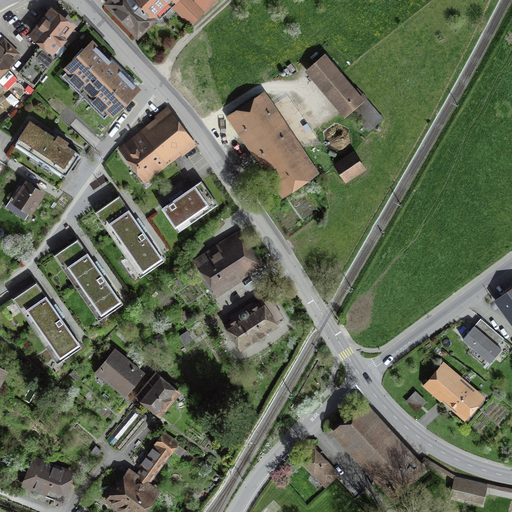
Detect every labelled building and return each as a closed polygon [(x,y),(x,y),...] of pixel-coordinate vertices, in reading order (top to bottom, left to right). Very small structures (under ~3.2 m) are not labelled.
[(122,19),(137,35),(154,19),(151,17),(168,0),(109,0),(107,3),(122,19)] [(197,0),(207,9),(216,0),(197,0)] [(204,13),(192,1),(184,8),(196,21),(204,13)] [(52,11),(31,37),(54,55),(74,29),(52,11)] [(0,76),(14,62),(12,59),(19,53),(5,39),(0,43),(0,76)] [(138,89),(92,44),(68,68),(114,113),(138,89)] [(328,53),(307,70),(347,118),(368,102),(328,53)] [(262,97),(234,115),(283,189),(311,171),(262,97)] [(173,115),(126,152),(144,175),(192,138),(173,115)] [(79,153),(29,122),(16,144),(65,175),(79,153)] [(354,156),(341,165),(348,175),(361,166),(354,156)] [(202,180),(162,207),(175,227),(215,200),(202,180)] [(19,186),(11,198),(31,211),(42,193),(26,182),(22,188),(19,186)] [(160,256),(119,196),(104,206),(146,266),(160,256)] [(242,233),(199,261),(217,289),(248,269),(246,267),(258,259),(242,233)] [(112,290),(77,239),(62,249),(98,300),(112,290)] [(199,240),(193,245),(198,250),(203,245),(199,240)] [(57,356),(78,342),(36,281),(15,296),(57,356)] [(511,289),(497,300),(511,320),(511,289)] [(233,320),(226,325),(241,347),(254,339),(257,341),(260,341),(263,339),(264,336),(263,333),(282,321),(267,298),(248,311),(246,307),(231,317),(233,320)] [(501,349),(497,346),(501,340),(478,321),(463,339),(486,358),(490,362),(501,349)] [(110,359),(100,372),(124,390),(133,379),(137,382),(144,373),(112,348),(106,356),(110,359)] [(445,363),(424,387),(430,392),(434,389),(463,414),(477,398),(448,373),(451,369),(445,363)] [(144,386),(138,393),(160,411),(168,401),(170,403),(180,392),(158,373),(146,387),(144,386)] [(415,392),(407,401),(415,409),(423,401),(415,392)] [(135,406),(106,439),(119,451),(149,418),(135,406)] [(378,473),(394,490),(420,465),(418,463),(420,462),(408,449),(403,453),(363,409),(340,431),(378,473)] [(137,476),(130,471),(108,502),(122,511),(141,511),(157,490),(148,483),(177,442),(163,432),(139,465),(144,468),(137,476)] [(313,452),(303,460),(325,484),(329,481),(325,476),(332,469),(324,460),(322,462),(313,452)] [(70,474),(36,461),(28,482),(62,495),(70,474)] [(455,478),(452,494),(467,497),(482,500),(485,485),(455,478)]
